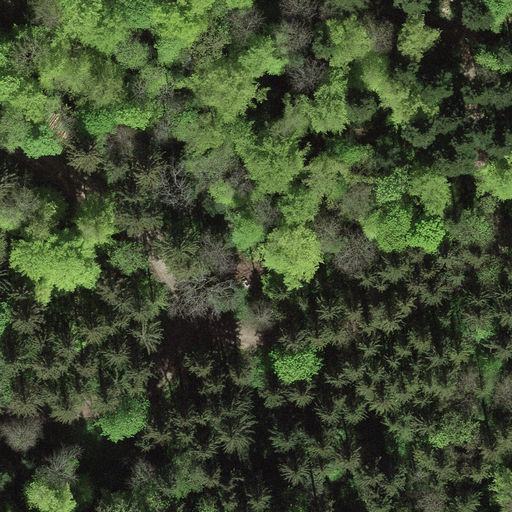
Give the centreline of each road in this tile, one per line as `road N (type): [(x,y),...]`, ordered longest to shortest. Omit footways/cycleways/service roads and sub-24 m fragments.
road 1 (track): [(499,254),(388,315),(281,340),(185,320)]
road 2 (track): [(185,320),(175,276),(148,241),(0,127)]
road 3 (track): [(474,0),(474,113),(499,254)]
road 4 (track): [(185,320),(164,368),(123,397),(0,412)]
